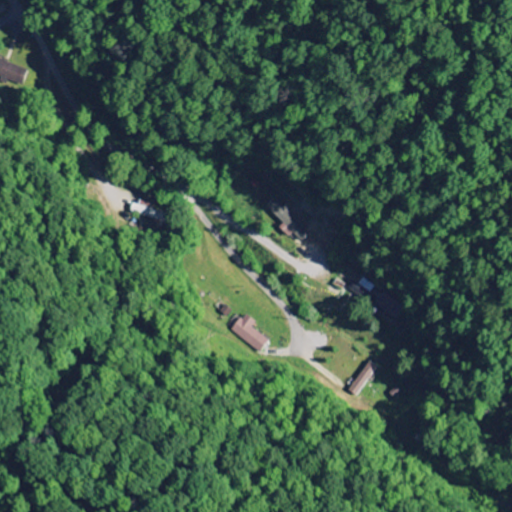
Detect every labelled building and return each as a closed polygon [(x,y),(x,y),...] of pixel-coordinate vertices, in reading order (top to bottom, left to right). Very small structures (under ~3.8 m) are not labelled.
[(0,79),(6,83),(7,80),(21,86),(27,71),(0,59),(0,79)] [(306,234),(272,199),(264,206),(299,242),(306,234)] [(129,214),(164,221),(166,213),(150,210),(151,205),(132,201),(129,214)] [(371,308),(394,323),(404,307),(381,293),(371,308)] [(250,329),(254,323),(242,314),(230,333),(259,353),(268,341),(250,329)] [(361,390),(376,368),(367,362),(352,384),(361,390)]
